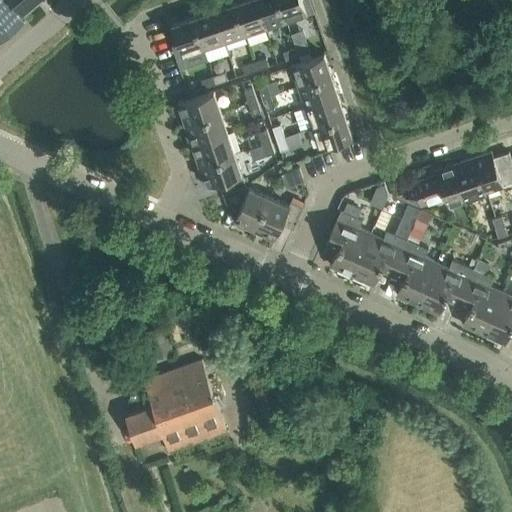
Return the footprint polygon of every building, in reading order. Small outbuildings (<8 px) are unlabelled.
[(0,0),(0,40),(25,20),(8,0),(0,0)] [(11,0),(24,14),(36,3),(40,0),(11,0)] [(256,0),(243,0),(235,3),(246,36),(266,29),(256,0)] [(279,0),(256,0),(266,29),(287,22),(279,0)] [(302,0),(279,0),(287,22),(308,15),(302,0)] [(235,3),(214,10),(226,43),(246,36),(235,3)] [(214,10),(194,17),(205,50),(226,43),(214,10)] [(205,50),(194,17),(173,24),(184,57),(205,50)] [(308,44),(296,48),(298,56),(310,52),(308,44)] [(298,56),(296,48),(284,52),(287,60),(298,56)] [(291,65),(298,86),(332,75),(325,54),(291,65)] [(267,58),(255,62),(257,70),(269,66),(267,58)] [(257,70),(255,62),(243,66),(246,74),(257,70)] [(226,71),(214,76),(217,84),(228,80),(226,71)] [(332,75),(298,86),(305,106),(339,95),(332,75)] [(217,84),(214,76),(202,80),(205,88),(217,84)] [(259,86),(263,98),(271,95),(267,83),(259,86)] [(245,91),(249,103),(257,100),(253,88),(245,91)] [(178,103),(185,124),(222,112),(214,91),(178,103)] [(271,95),(263,98),(267,110),(275,107),(271,95)] [(339,95),(305,106),(312,127),(346,116),(339,95)] [(257,100),(249,103),(253,115),(261,112),(257,100)] [(222,112),(185,124),(192,145),(228,133),(222,112)] [(346,116),(312,127),(319,148),(353,137),(346,116)] [(273,127),(277,139),(285,136),(281,124),(273,127)] [(259,132),(263,144),(271,141),(267,129),(259,132)] [(228,133),(192,145),(199,165),(235,153),(228,133)] [(285,136),(277,139),(281,151),(289,148),(285,136)] [(271,141),(263,144),(267,156),(275,153),(271,141)] [(492,151),(475,157),(487,191),(511,182),(511,158),(510,151),(494,157),(492,151)] [(235,153),(199,165),(206,186),(220,182),(224,193),(227,203),(240,209),(234,222),(255,231),(270,196),(246,185),(235,153)] [(475,157),(454,164),(465,198),(487,191),(475,157)] [(465,198),(454,164),(437,170),(439,175),(413,184),(406,197),(422,205),(425,199),(445,192),(449,204),(465,198)] [(270,196),(255,231),(275,240),(283,224),(294,229),(304,207),(291,201),(290,205),(270,196)] [(331,265),(352,275),(371,233),(359,227),(363,219),(341,209),(331,233),(326,245),(338,250),(331,265)] [(492,219),(495,228),(505,225),(502,215),(492,219)] [(417,218),(410,234),(422,239),(429,224),(417,218)] [(505,225),(495,228),(498,237),(508,234),(505,225)] [(371,233),(352,275),(374,284),(381,269),(392,274),(408,239),(387,230),(383,238),(371,233)] [(408,239),(392,274),(404,279),(397,295),(418,304),(437,262),(425,257),(429,248),(408,239)] [(437,262),(418,304),(439,314),(446,298),(458,304),(473,268),(453,259),(449,268),(437,262)] [(473,268),(458,304),(469,309),(462,324),(484,334),(503,291),(491,286),(494,278),(473,268)] [(511,295),(503,291),(484,334),(505,343),(511,328),(511,327),(511,295)] [(145,331),(155,358),(174,351),(165,325),(145,331)] [(184,339),(173,343),(176,351),(187,347),(184,339)] [(203,359),(145,379),(154,404),(127,414),(137,443),(164,433),(169,450),(227,430),(203,359)]
